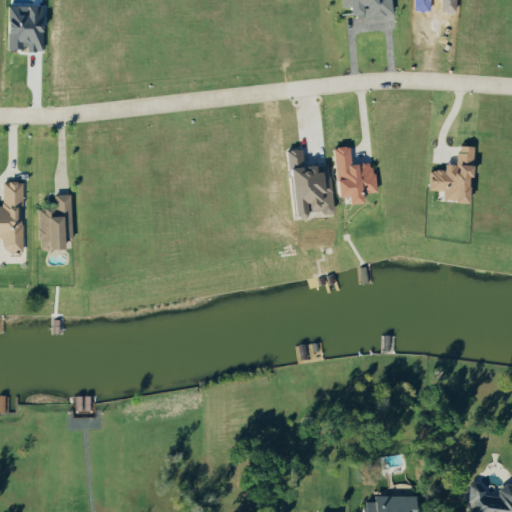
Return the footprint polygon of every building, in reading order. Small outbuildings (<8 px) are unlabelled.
[(338,0),(339,6),(345,5),(345,15),(361,14),(361,16),(390,13),(388,0),(338,0)] [(329,146),(333,177),(331,177),(333,195),(343,194),(344,203),(358,201),(357,193),(373,191),(369,160),(348,163),(346,144),(329,146)] [(471,145),(455,144),(454,163),(442,163),(441,169),(427,168),(425,189),(440,190),(440,199),(466,201),(468,184),(463,184),(464,175),(468,175),(471,145)] [(20,181),(0,180),(0,249),(19,250),(20,181)] [(69,239),(67,193),(51,194),(51,207),(34,207),(36,248),(61,247),(61,239),(69,239)] [(511,511),(511,484),(495,484),(494,495),(479,495),(479,481),(465,481),(465,502),(472,502),(471,511),(511,511)] [(402,511),(412,511),(412,495),(370,494),(370,501),(360,501),(359,511),(402,511)]
